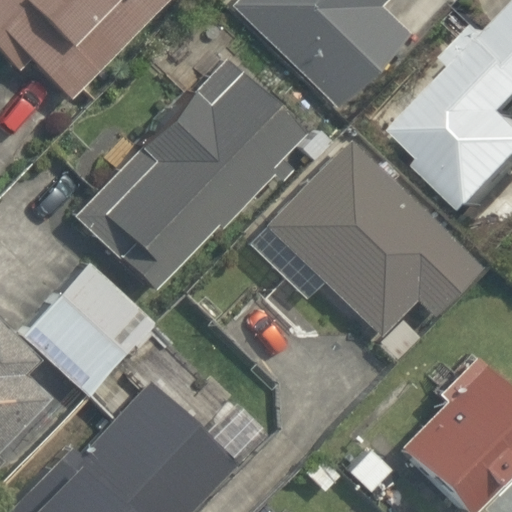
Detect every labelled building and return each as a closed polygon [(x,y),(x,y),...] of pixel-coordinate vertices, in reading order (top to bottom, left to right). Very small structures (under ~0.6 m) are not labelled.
[(0,0),(0,61),(8,69),(17,59),(59,99),(154,0),(0,0)] [(371,5),(375,0),(228,0),(223,5),(327,106),(399,32),(371,5)] [(511,17),(490,40),(511,60),(511,17)] [(511,60),(490,40),(476,27),(444,60),(459,73),(400,135),(429,162),(422,169),(469,214),(476,207),(478,209),(489,197),(511,173),(511,115),(511,114),(511,113),(511,60)] [(226,70),(212,56),(181,90),(195,103),(226,70)] [(226,70),(195,103),(181,90),(127,146),(141,159),(91,213),(122,242),(108,257),(142,289),(205,222),(210,227),(262,172),(271,180),(281,169),(268,157),(292,131),(226,70)] [(470,266),(337,138),(254,224),(370,336),(405,299),(422,315),(470,266)] [(122,242),(91,213),(141,159),(127,146),(63,215),(108,257),(122,242)] [(145,322),(78,263),(13,336),(80,395),(145,322)] [(0,434),(37,397),(11,372),(25,358),(0,334),(0,434)] [(433,400),(389,446),(457,511),(464,511),(511,462),(511,401),(463,355),(426,393),(433,400)] [(0,508),(0,511),(180,511),(222,469),(134,384),(69,451),(62,444),(0,508)]
